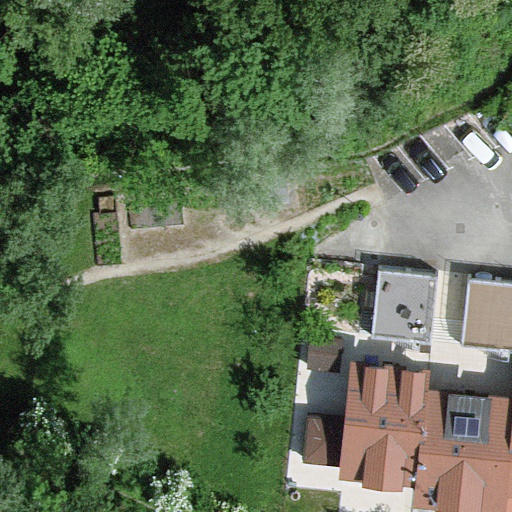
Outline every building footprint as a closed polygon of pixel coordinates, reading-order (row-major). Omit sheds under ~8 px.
[(374,336),(435,342),(441,272),(381,266),(374,336)] [(464,344),(511,348),(511,278),(471,275),(464,344)] [(356,465),(425,471),(432,393),(434,374),(365,366),(360,420),(356,465)] [(425,471),(423,491),(472,495),(511,498),(511,400),(432,393),(425,471)] [(311,460),(356,465),(360,420),(315,416),(311,460)] [(511,511),(511,502),(511,498),(472,495),(470,511),(511,511)]
